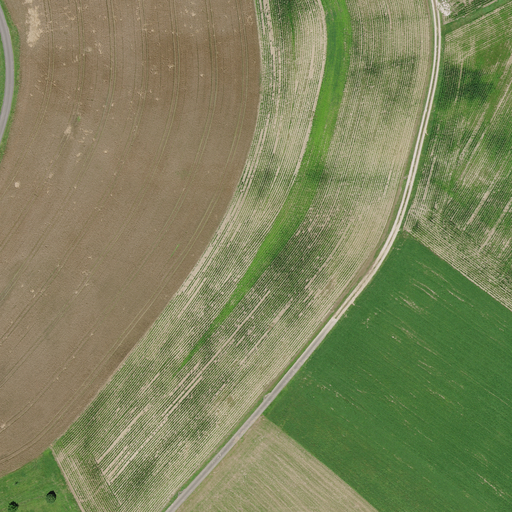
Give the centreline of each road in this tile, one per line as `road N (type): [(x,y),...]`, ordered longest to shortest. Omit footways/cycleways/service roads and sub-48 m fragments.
road 1 (track): [(434,0),(438,60),(429,110),(388,250),(170,511)]
road 2 (unclassified): [(0,11),(12,70),(0,135)]
